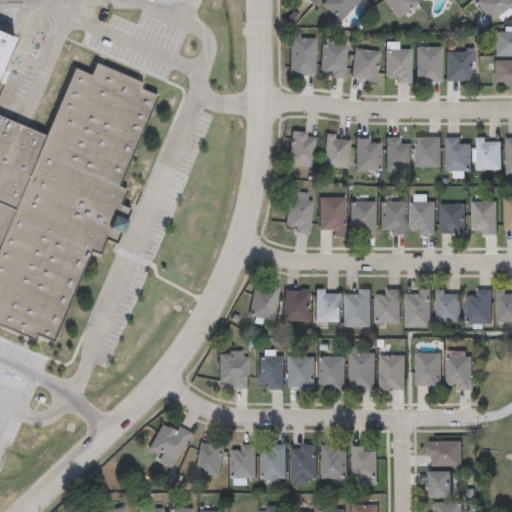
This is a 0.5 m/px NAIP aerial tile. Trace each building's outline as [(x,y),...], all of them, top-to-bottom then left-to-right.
[(358,0),(340,21),(321,4),(324,0),(358,0)] [(397,19),(383,0),(413,0),(417,4),(397,19)] [(474,1),(475,0),(510,0),(511,2),(511,4),(489,22),(474,1)] [(0,30),(17,38),(3,70),(7,72),(0,89),(0,114),(46,135),(76,63),(92,70),(96,62),(144,83),(142,87),(159,95),(121,185),(127,188),(120,205),(130,209),(116,243),(106,238),(99,254),(93,252),(54,342),(38,335),(35,340),(0,325),(0,30)] [(511,31),(511,56),(494,56),(494,31),(511,31)] [(288,38),(313,38),(313,75),(288,75),(288,38)] [(319,71),(321,43),(345,44),(343,78),(328,77),(329,72),(319,71)] [(439,82),(414,82),(414,47),(439,47),(439,82)] [(374,81),(350,79),(353,49),(377,51),(374,81)] [(409,49),(409,81),(384,81),(384,49),(409,49)] [(444,50),(471,50),(471,81),(444,81),(444,50)] [(511,60),(511,85),(493,85),(493,60),(511,60)] [(310,168),(285,164),(291,131),(316,135),(310,168)] [(348,138),(345,168),(321,165),(324,135),(348,138)] [(384,171),(384,137),(400,137),(400,143),(409,143),(409,171),(384,171)] [(439,137),(439,167),(414,167),(414,137),(439,137)] [(469,138),(469,171),(445,171),(445,138),(469,138)] [(378,170),(354,170),(354,139),(378,139),(378,170)] [(476,170),(476,141),(500,141),(500,170),(476,170)] [(293,228),(284,227),(286,194),(310,195),(308,234),(292,233),(293,228)] [(343,198),(343,235),(332,235),(332,230),(318,230),(318,197),(343,198)] [(496,234),(472,234),(472,199),(496,199),(496,234)] [(373,234),(348,234),(348,201),(373,201),(373,234)] [(378,201),(403,201),(403,234),(378,234),(378,201)] [(409,201),(433,201),(433,234),(409,234),(409,201)] [(464,203),(464,234),(439,234),(439,203),(464,203)] [(277,287),(272,321),(248,317),(253,284),(277,287)] [(399,323),(375,323),(375,294),(384,294),(384,289),(399,289),(399,323)] [(307,290),(307,321),(282,321),(282,290),(307,290)] [(475,290),(490,290),(490,324),(466,324),(466,295),(475,295),(475,290)] [(369,327),(343,327),(343,291),(369,291),(369,327)] [(430,327),(404,327),(404,291),(430,291),(430,327)] [(338,322),(313,322),(313,292),(338,292),(338,322)] [(435,292),(459,292),(459,322),(435,322),(435,292)] [(496,292),(511,292),(511,323),(496,323),(496,292)] [(347,390),(347,348),(357,348),(357,352),(372,352),(372,390),(347,390)] [(217,389),(217,352),(245,352),(245,389),(217,389)] [(415,387),(415,352),(440,352),(440,387),(415,387)] [(378,389),(378,355),(403,355),(403,389),(378,389)] [(281,389),(256,389),(256,356),(281,356),(281,389)] [(470,356),(470,389),(454,389),(454,385),(445,385),(445,356),(470,356)] [(318,357),(342,357),(342,390),(318,390),(318,357)] [(287,358),(311,358),(311,389),(287,389),(287,358)] [(170,468),(156,461),(158,455),(146,449),(160,422),(174,430),(176,426),(188,433),(170,468)] [(192,470),(200,439),(224,445),(216,477),(192,470)] [(460,466),(426,466),(426,441),(460,441),(460,466)] [(230,478),(230,449),(239,449),(239,445),(254,445),(254,478),(230,478)] [(284,445),(284,478),(261,478),(261,451),(270,451),(270,445),(284,445)] [(314,445),(314,482),(290,482),(290,445),(314,445)] [(321,479),(321,445),(336,445),(336,449),(345,449),(345,479),(321,479)] [(375,478),(350,478),(350,447),(375,447),(375,478)] [(428,499),(428,472),(450,472),(450,499),(428,499)] [(428,511),(428,503),(460,503),(460,511),(428,511)]
